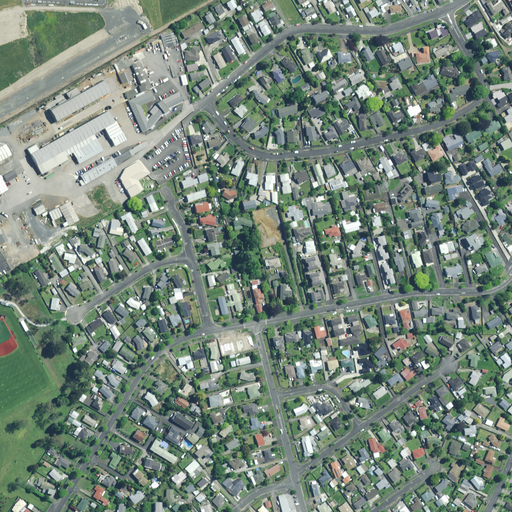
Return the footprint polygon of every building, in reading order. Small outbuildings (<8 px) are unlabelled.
[(234,2),(232,0),(229,0),(225,3),(226,5),(227,7),(228,7),(230,10),(236,6),(233,2),(234,2)] [(274,7),(270,0),(266,2),(264,3),(261,5),(265,11),(271,8),(274,7)] [(335,11),(329,0),(323,4),(326,9),(326,8),(330,14),(335,11)] [(490,1),(486,4),(494,15),(502,9),(503,10),(502,11),(505,15),(510,12),(502,1),(501,1),(500,0),(498,0),(497,1),(498,2),(493,5),(490,1)] [(218,15),(224,12),(221,6),(220,3),(213,7),(215,10),(214,10),(215,12),(216,12),(218,15)] [(389,6),(390,13),(394,12),(396,12),(396,11),(401,10),(400,3),(389,6)] [(313,14),(312,13),(314,12),(311,6),(310,6),(310,4),(307,5),(308,7),(308,8),(303,10),(304,11),(300,13),(303,17),(305,16),(306,16),(307,17),(311,15),(313,14)] [(352,8),(350,5),(344,8),(350,18),(356,14),(353,10),(354,10),(352,8)] [(378,15),(374,8),(368,12),(371,18),(376,15),(376,16),(378,15)] [(261,16),(257,9),(255,10),(253,11),(249,13),(253,20),(255,23),(259,20),(258,18),(261,16)] [(483,17),(477,10),(474,13),(468,17),(467,18),(468,19),(464,21),(468,27),(471,25),(478,21),(480,20),(480,19),(483,17)] [(212,15),(210,12),(203,16),(205,19),(206,21),(208,24),(215,20),(211,15),(212,15)] [(275,15),(273,12),(268,14),(269,17),(269,18),(271,21),(270,21),(271,23),(272,23),(274,26),(280,22),(281,24),(284,23),(281,18),(278,20),(275,14),(275,15)] [(245,18),(244,15),(237,19),(239,22),(239,23),(239,24),(240,23),(242,27),(248,24),(245,18)] [(265,25),(263,20),(257,23),(259,27),(259,28),(261,31),(260,31),(261,33),(262,32),(264,36),(270,32),(269,29),(268,30),(265,24),(265,25)] [(202,28),(199,22),(180,32),(184,39),(202,28)] [(474,25),(470,28),(472,32),(473,31),(476,36),(475,36),(477,40),(481,38),(481,37),(487,34),(485,30),(484,31),(482,26),(480,22),(475,25),(474,25)] [(500,31),(503,34),(502,34),(507,39),(511,34),(511,23),(511,24),(508,22),(505,26),(508,28),(505,31),(502,29),(500,31)] [(435,30),(435,29),(427,32),(431,39),(438,36),(437,36),(441,35),(442,37),(448,35),(446,29),(443,30),(442,27),(435,30)] [(256,38),(253,33),(247,37),(249,40),(250,42),(252,45),(259,41),(257,38),(256,38)] [(170,34),(159,36),(162,48),(173,46),(170,34)] [(244,51),(236,36),(229,40),(238,55),(244,51)] [(497,45),(494,39),(490,41),(489,39),(486,41),(490,49),(497,45)] [(401,53),(404,51),(399,42),(392,46),(395,52),(399,50),(401,53)] [(227,45),(220,49),(227,63),(234,59),(227,45)] [(450,54),(449,52),(452,50),(452,46),(448,46),(448,45),(443,45),(443,47),(433,53),(436,59),(443,55),(444,57),(450,54)] [(199,47),(191,46),(190,51),(184,51),(184,60),(198,61),(198,55),(198,53),(199,53),(199,47)] [(374,58),(367,46),(363,48),(364,50),(361,51),(367,62),(374,58)] [(429,61),(427,46),(422,47),(423,53),(420,54),(420,53),(419,53),(419,52),(415,53),(416,63),(429,61)] [(311,53),(309,54),(306,48),(299,51),(301,55),(300,56),(305,65),(308,64),(310,68),(315,65),(312,61),(311,58),(313,57),(311,53)] [(331,57),(327,49),(320,53),(319,52),(315,54),(320,63),(326,59),(327,60),(329,59),(328,58),(331,57)] [(386,57),(382,49),(376,52),(384,66),(392,61),(388,56),(386,57)] [(486,55),(491,63),(496,61),(495,59),(500,56),(499,54),(500,54),(498,50),(495,52),(495,51),(492,52),(492,51),(486,55)] [(342,54),(342,51),(336,52),(338,63),(345,62),(345,63),(351,63),(350,54),(349,54),(349,53),(342,54)] [(218,52),(212,56),(219,69),(226,65),(218,52)] [(412,65),(408,57),(396,63),(401,71),(408,67),(409,69),(412,67),(411,65),(412,65)] [(292,62),(291,63),(287,58),(283,61),(283,59),(280,62),(285,68),(286,67),(292,73),(298,68),(292,62)] [(139,63),(129,67),(141,93),(150,89),(139,63)] [(187,72),(197,69),(195,63),(185,66),(187,72)] [(455,67),(451,69),(443,65),(440,73),(452,78),(453,77),(454,78),(460,75),(455,67)] [(511,71),(508,66),(506,67),(505,67),(501,69),(504,74),(504,80),(511,80),(511,71)] [(279,68),(271,71),(273,77),(278,84),(285,79),(280,73),(279,68)] [(127,71),(116,75),(121,85),(131,80),(127,71)] [(325,77),(322,72),(317,74),(318,75),(315,76),(319,81),(325,77)] [(198,79),(197,74),(193,74),(193,73),(189,74),(190,81),(198,79)] [(362,80),(358,73),(348,78),(351,82),(350,83),(352,86),(362,80)] [(437,85),(431,74),(426,77),(427,80),(417,85),(416,83),(410,86),(416,96),(437,85)] [(267,79),(264,75),(258,80),(267,90),(271,87),(268,84),(272,81),(269,77),(267,79)] [(209,83),(205,78),(196,85),(192,88),(196,93),(209,83)] [(402,88),(396,78),(391,81),(392,82),(388,84),(393,91),(398,88),(399,90),(402,88)] [(347,85),(343,79),(335,83),(335,82),(331,84),(331,86),(330,87),(334,95),(339,93),(338,92),(342,89),(342,88),(347,85)] [(101,81),(46,111),(53,123),(108,93),(101,81)] [(309,87),(307,83),(300,87),(302,92),(309,87)] [(363,86),(363,84),(356,88),(357,90),(354,91),(358,98),(361,97),(363,99),(365,98),(365,97),(369,94),(364,85),(363,86)] [(460,96),(465,94),(470,92),(468,85),(465,86),(465,85),(454,88),(454,89),(451,90),(451,93),(448,94),(450,102),(456,101),(455,96),(460,95),(460,96)] [(352,92),(349,87),(343,91),(345,96),(352,92)] [(132,89),(123,93),(126,99),(135,95),(132,89)] [(266,102),(267,103),(269,99),(268,98),(261,94),(260,93),(259,93),(256,89),(251,91),(255,99),(264,105),(266,102)] [(319,93),(318,91),(309,96),(314,104),(327,97),(326,95),(328,94),(326,90),(324,91),(319,93)] [(505,101),(507,99),(503,92),(500,93),(499,90),(496,91),(492,93),(493,95),(492,95),(493,98),(496,97),(499,102),(496,104),(498,107),(499,106),(500,108),(504,106),(504,105),(507,104),(505,101)] [(148,92),(125,102),(139,133),(148,129),(145,123),(139,107),(152,101),(148,92)] [(150,115),(147,120),(145,123),(148,129),(159,118),(161,119),(168,113),(167,111),(181,104),(178,94),(157,103),(148,114),(150,115)] [(242,100),(237,94),(228,102),(232,107),(242,100)] [(361,108),(355,96),(351,98),(352,101),(344,105),(347,110),(352,107),(355,111),(361,108)] [(438,108),(441,106),(440,102),(441,100),(437,98),(436,100),(427,104),(428,107),(427,107),(429,112),(432,111),(433,113),(435,113),(435,114),(437,113),(437,114),(440,112),(439,110),(438,108)] [(296,113),(294,103),(286,105),(286,107),(276,109),(278,117),(296,113)] [(247,110),(240,105),(237,108),(235,107),(232,111),(238,116),(239,116),(241,118),(243,116),(242,116),(244,114),(247,110)] [(325,111),(322,105),(314,110),(312,108),(307,111),(311,118),(315,116),(316,118),(326,113),(325,111)] [(416,114),(421,111),(417,105),(411,108),(410,106),(407,108),(408,110),(406,110),(409,117),(413,115),(414,118),(415,117),(416,119),(420,117),(419,113),(416,114)] [(511,108),(511,107),(505,110),(508,114),(503,117),(506,123),(511,119),(511,108)] [(394,114),(392,110),(388,112),(394,123),(397,121),(397,123),(401,121),(400,119),(404,117),(402,113),(401,114),(400,111),(394,114)] [(385,124),(378,111),(368,117),(373,126),(377,124),(379,127),(385,124)] [(112,123),(110,124),(103,112),(27,155),(32,164),(38,175),(65,160),(63,157),(70,153),(76,165),(101,151),(91,135),(101,129),(112,147),(123,141),(112,123)] [(367,118),(363,112),(357,116),(358,118),(359,131),(366,130),(365,119),(367,118)] [(249,119),(247,117),(244,121),(245,122),(240,127),(248,133),(256,123),(250,118),(249,119)] [(349,126),(345,119),(341,121),(340,119),(336,121),(337,122),(333,124),(340,136),(344,133),(343,132),(348,129),(350,132),(354,130),(351,125),(349,126)] [(494,122),(493,120),(488,123),(489,125),(483,128),(486,134),(487,133),(488,135),(492,133),(492,132),(501,127),(497,120),(494,122)] [(208,132),(210,135),(214,132),(212,129),(206,121),(201,125),(203,128),(202,130),(206,135),(208,133),(208,132)] [(338,137),(332,126),(328,129),(329,131),(323,135),(327,141),(334,137),(335,139),(338,137)] [(252,132),(254,139),(262,137),(267,132),(263,127),(258,131),(252,132)] [(316,140),(319,139),(318,135),(315,135),(315,131),(314,131),(313,127),(305,127),(305,136),(307,136),(308,141),(316,141),(316,140)] [(284,144),(283,133),(279,128),(273,132),(276,136),(277,144),(284,144)] [(481,135),(477,128),(464,135),(468,143),(470,142),(471,144),(476,141),(475,139),(481,135)] [(296,131),(285,132),(286,143),(288,142),(288,143),(297,142),(296,131)] [(191,145),(202,142),(200,135),(199,133),(193,135),(192,134),(188,135),(191,145)] [(450,141),(448,136),(442,138),(444,143),(444,142),(445,145),(447,151),(463,143),(458,133),(453,135),(455,139),(450,141)] [(209,148),(220,145),(218,136),(213,137),(214,140),(207,141),(207,140),(204,140),(206,149),(208,148),(209,148)] [(508,148),(511,146),(507,138),(503,140),(501,137),(496,141),(501,151),(507,147),(508,148)] [(0,164),(3,163),(1,160),(9,156),(0,140),(0,164)] [(109,158),(78,176),(83,184),(119,164),(118,162),(145,147),(142,142),(110,159),(109,158)] [(487,147),(485,142),(477,146),(480,151),(487,147)] [(437,145),(429,149),(426,143),(421,145),(425,152),(426,151),(432,162),(443,155),(437,145)] [(425,154),(422,148),(421,148),(421,147),(415,151),(414,149),(409,152),(415,162),(424,157),(423,156),(425,154)] [(407,159),(404,153),(401,154),(400,153),(396,155),(396,154),(391,156),(397,165),(407,159)] [(462,159),(459,153),(453,156),(455,162),(462,159)] [(224,158),(220,155),(215,160),(220,165),(219,166),(222,169),(229,160),(226,157),(224,158)] [(476,164),(483,159),(480,155),(473,159),(476,164)] [(383,168),(385,172),(392,169),(390,165),(392,164),(389,159),(387,160),(385,157),(379,161),(380,163),(379,164),(378,165),(378,167),(379,168),(380,168),(382,168),(383,168)] [(359,172),(362,176),(364,175),(365,176),(367,175),(366,173),(364,170),(372,166),(368,159),(365,160),(364,158),(360,161),(359,159),(355,161),(361,171),(359,172)] [(497,174),(501,171),(500,171),(501,170),(498,164),(491,168),(489,164),(490,163),(487,158),(482,161),(484,165),(483,166),(490,177),(496,173),(497,174)] [(354,167),(350,160),(343,164),(342,162),(338,165),(339,167),(339,166),(344,173),(345,175),(348,173),(347,171),(354,167)] [(470,171),(476,168),(472,160),(465,164),(466,165),(465,166),(463,163),(459,165),(459,166),(457,168),(462,176),(466,174),(465,173),(469,170),(470,171)] [(137,180),(149,173),(139,161),(138,162),(138,161),(124,169),(118,179),(120,182),(121,183),(125,190),(124,190),(130,198),(140,192),(139,191),(143,190),(137,180)] [(240,162),(237,161),(233,169),(232,169),(230,173),(238,177),(244,163),(240,162)] [(321,174),(317,163),(311,166),(318,185),(324,183),(320,175),(321,174)] [(330,167),(329,164),(322,166),(326,177),(327,177),(327,178),(330,177),(330,176),(335,174),(332,166),(330,167)] [(398,174),(394,169),(390,171),(386,173),(388,178),(393,175),(394,177),(398,174)] [(11,170),(2,175),(5,183),(15,178),(11,170)] [(303,171),(302,171),(301,172),(300,170),(293,174),(294,176),(292,177),(295,181),(296,180),(298,184),(303,181),(304,182),(308,179),(307,177),(308,177),(306,175),(303,171)] [(56,174),(54,171),(42,178),(43,181),(56,174)] [(441,181),(439,173),(432,174),(432,171),(425,172),(427,180),(429,180),(430,184),(441,181)] [(453,177),(451,171),(446,172),(446,173),(443,173),(445,180),(444,180),(445,184),(448,184),(456,183),(460,180),(457,174),(453,177)] [(380,179),(380,178),(377,172),(372,175),(375,180),(375,181),(378,179),(379,180),(380,179)] [(199,184),(208,181),(206,173),(196,176),(197,178),(191,180),(190,176),(184,178),(185,180),(180,182),(183,189),(193,185),(194,185),(194,187),(197,186),(196,184),(199,183),(199,184)] [(257,176),(245,173),(244,179),(248,180),(247,184),(255,186),(257,176)] [(288,179),(287,174),(278,175),(280,182),(281,182),(282,187),(281,187),(282,194),(291,193),(289,186),(288,183),(290,183),(289,179),(288,179)] [(470,179),(468,181),(473,189),(475,188),(476,189),(483,185),(481,183),(483,182),(479,176),(478,177),(477,174),(470,178),(470,179)] [(274,183),(274,176),(264,176),(265,181),(264,181),(264,182),(263,183),(264,190),(272,190),(272,183),(274,183)] [(336,179),(328,182),(331,190),(332,190),(333,190),(342,187),(339,179),(336,180),(336,179)] [(388,192),(385,179),(382,180),(382,183),(373,185),(375,193),(368,195),(367,190),(362,191),(365,201),(372,199),(377,198),(377,197),(382,196),(381,194),(388,192)] [(411,187),(407,183),(399,192),(401,193),(397,198),(402,202),(410,193),(412,190),(410,188),(411,187)] [(440,191),(439,184),(423,187),(424,195),(440,191)] [(106,192),(102,185),(88,192),(85,193),(87,197),(90,196),(92,199),(94,202),(93,203),(95,207),(109,200),(106,192)] [(462,191),(461,185),(445,188),(448,200),(454,199),(454,197),(458,196),(457,192),(462,191)] [(478,193),(476,195),(483,206),(488,204),(487,202),(488,202),(487,200),(492,197),(490,193),(488,190),(487,190),(486,188),(480,191),(480,192),(478,193)] [(229,192),(224,189),(220,196),(228,200),(236,198),(234,190),(229,192)] [(206,197),(204,190),(185,196),(187,203),(206,197)] [(348,198),(346,191),(340,192),(343,200),(340,201),(342,208),(343,207),(345,212),(351,211),(350,206),(356,204),(355,200),(357,200),(355,196),(348,198)] [(157,210),(151,195),(145,198),(151,212),(157,210)] [(310,200),(310,197),(302,199),(300,200),(302,205),(303,205),(306,205),(307,210),(311,209),(312,215),(316,215),(316,218),(320,217),(319,215),(326,214),(326,212),(330,212),(329,202),(324,202),(325,205),(315,206),(315,202),(312,203),(311,200),(310,200)] [(438,201),(426,198),(424,206),(431,208),(431,207),(437,208),(438,201)] [(255,208),(253,200),(240,203),(242,210),(255,208)] [(67,202),(57,208),(67,226),(77,221),(67,202)] [(207,204),(207,202),(200,204),(200,205),(198,205),(198,206),(193,206),(195,214),(209,211),(208,210),(211,209),(210,203),(207,204)] [(388,209),(386,202),(372,205),(373,209),(372,209),(373,212),(374,212),(374,213),(388,209)] [(462,219),(463,218),(463,219),(468,217),(467,215),(472,213),(470,208),(468,210),(467,208),(471,206),(468,202),(464,204),(466,207),(459,210),(458,209),(455,211),(456,212),(455,213),(452,215),(454,217),(453,218),(454,219),(453,219),(454,222),(458,220),(455,216),(456,216),(457,218),(460,216),(462,219)] [(45,211),(41,205),(30,211),(32,216),(35,214),(36,216),(45,211)] [(294,206),(287,207),(286,209),(287,211),(288,212),(288,213),(285,213),(286,218),(292,217),(293,221),(299,220),(299,218),(303,217),(301,212),(302,212),(301,210),(298,211),(297,209),(295,210),(294,206)] [(55,208),(46,213),(50,221),(59,217),(55,208)] [(421,220),(418,209),(407,211),(408,217),(411,217),(411,219),(412,218),(413,222),(410,223),(411,228),(424,225),(422,220),(421,220)] [(505,215),(501,209),(497,211),(499,215),(494,218),(498,223),(497,223),(499,226),(504,223),(503,221),(505,219),(504,216),(505,215)] [(131,233),(137,230),(132,220),(133,220),(129,212),(119,217),(121,221),(124,220),(131,233)] [(432,228),(436,227),(437,231),(438,235),(444,234),(443,229),(442,229),(440,222),(439,222),(437,215),(436,215),(436,213),(431,214),(431,216),(429,217),(431,224),(432,228)] [(216,216),(208,214),(207,216),(205,215),(205,217),(198,219),(199,223),(200,225),(201,225),(205,224),(213,226),(216,216)] [(266,220),(266,223),(266,227),(273,227),(273,221),(277,222),(277,214),(264,214),(264,217),(262,217),(262,220),(266,220)] [(381,226),(379,216),(371,218),(372,226),(374,226),(374,229),(378,229),(378,226),(381,226)] [(252,221),(240,218),(234,219),(234,221),(232,221),(233,227),(234,231),(242,229),(242,226),(250,228),(252,223),(251,223),(252,221)] [(160,221),(152,219),(151,226),(162,229),(164,223),(160,222),(160,221)] [(355,220),(356,222),(345,225),(344,220),(341,221),(342,226),(344,233),(358,229),(357,226),(361,225),(359,219),(355,220)] [(474,221),(473,220),(470,222),(470,221),(468,222),(467,221),(462,224),(461,226),(460,230),(464,231),(465,233),(479,226),(475,220),(474,221)] [(117,222),(110,221),(109,228),(108,233),(120,236),(122,229),(116,228),(117,222)] [(334,227),(333,225),(330,226),(331,228),(323,230),(324,234),(327,234),(327,237),(332,235),(333,237),(339,235),(337,226),(334,227)] [(304,228),(304,227),(297,229),(296,227),(291,228),(293,237),(291,237),(292,243),(295,242),(295,243),(301,241),(300,238),(304,237),(303,236),(311,234),(309,227),(304,228)] [(217,234),(216,228),(204,230),(205,236),(206,236),(208,242),(215,240),(214,234),(217,234)] [(412,237),(410,230),(402,232),(404,239),(412,237)] [(419,239),(419,240),(418,241),(419,246),(424,245),(423,239),(426,238),(424,230),(421,231),(421,232),(421,233),(418,233),(419,238),(419,239)] [(2,233),(0,234),(0,250),(8,266),(17,262),(2,233)] [(476,238),(473,233),(467,236),(463,238),(464,238),(463,238),(467,246),(470,245),(472,250),(478,247),(477,246),(481,244),(480,242),(481,241),(479,236),(476,238)] [(511,236),(511,237),(508,233),(502,237),(505,241),(503,243),(507,248),(509,246),(509,245),(511,242),(511,236)] [(106,236),(99,235),(97,247),(103,248),(106,236)] [(381,260),(387,258),(386,253),(383,253),(382,250),(383,250),(381,245),(385,244),(383,235),(376,237),(377,240),(375,240),(376,244),(377,243),(378,248),(378,249),(377,249),(377,251),(379,256),(380,256),(381,260)] [(78,242),(74,237),(69,240),(72,245),(78,242)] [(173,245),(171,237),(153,243),(156,251),(173,245)] [(151,253),(142,238),(136,242),(145,256),(151,253)] [(129,244),(126,240),(121,244),(124,248),(129,244)] [(359,250),(361,247),(362,248),(365,244),(358,240),(355,246),(351,244),(349,248),(352,251),(351,252),(352,254),(350,255),(351,258),(360,256),(359,250)] [(313,247),(312,241),(304,242),(304,247),(303,247),(304,254),(308,253),(308,254),(315,253),(314,246),(313,247)] [(438,244),(439,245),(438,245),(440,253),(443,253),(443,254),(447,253),(447,252),(454,250),(452,242),(442,245),(441,243),(438,244)] [(64,247),(62,243),(55,248),(59,255),(62,254),(62,252),(65,250),(63,247),(64,247)] [(221,247),(220,243),(216,243),(205,245),(206,251),(209,250),(210,257),(219,255),(217,248),(221,247)] [(84,252),(89,256),(90,255),(91,256),(94,253),(93,252),(94,251),(87,245),(80,244),(78,250),(84,252)] [(136,257),(125,249),(121,254),(128,259),(127,260),(132,263),(136,257)] [(431,258),(429,250),(422,251),(425,264),(425,263),(426,267),(428,266),(428,265),(433,264),(432,257),(431,258)] [(414,253),(410,254),(412,264),(413,264),(414,268),(419,267),(419,266),(421,265),(418,255),(420,255),(419,251),(414,252),(414,253)] [(498,256),(497,256),(496,253),(494,254),(495,257),(493,258),(490,252),(484,255),(490,268),(501,263),(498,256)] [(71,254),(65,253),(63,259),(69,260),(69,262),(74,264),(76,255),(71,254)] [(399,257),(397,253),(394,254),(395,257),(392,257),(394,266),(396,265),(397,272),(402,270),(401,267),(403,267),(401,257),(399,257)] [(337,260),(335,254),(332,254),(327,255),(329,262),(328,262),(329,265),(330,264),(330,267),(336,265),(337,268),(341,267),(341,264),(340,259),(337,260)] [(58,272),(64,269),(55,255),(53,257),(49,259),(52,264),(50,265),(53,270),(55,269),(57,273),(58,272)] [(313,261),(312,256),(307,258),(307,257),(302,258),(303,263),(305,263),(306,267),(304,267),(305,271),(315,269),(314,265),(313,265),(312,261),(313,261)] [(220,261),(218,258),(212,262),(211,261),(206,265),(210,271),(212,270),(213,271),(219,266),(221,269),(225,266),(221,260),(220,261)] [(268,266),(269,268),(273,267),(273,268),(281,266),(279,258),(268,260),(264,260),(265,266),(268,266)] [(118,271),(115,259),(108,261),(111,273),(118,271)] [(374,275),(371,263),(365,265),(368,277),(374,275)] [(388,284),(393,283),(391,274),(390,269),(387,269),(387,266),(386,263),(382,264),(382,265),(381,265),(382,267),(381,267),(383,272),(384,272),(385,275),(384,275),(385,277),(384,277),(385,279),(386,284),(388,284)] [(487,271),(484,263),(474,268),(476,274),(483,271),(483,272),(487,271)] [(461,272),(460,265),(459,265),(458,265),(458,264),(456,264),(456,265),(456,266),(448,268),(447,268),(447,267),(446,267),(446,268),(445,268),(445,269),(446,276),(451,275),(452,279),(457,277),(456,273),(461,272)] [(103,275),(100,267),(94,269),(97,278),(100,283),(106,280),(103,275)] [(48,283),(40,269),(34,272),(42,287),(48,283)] [(68,273),(65,269),(59,273),(61,277),(68,273)] [(229,277),(225,272),(222,274),(215,279),(220,285),(229,277)] [(319,284),(318,280),(317,280),(316,276),(317,276),(316,272),(306,274),(307,279),(309,278),(310,282),(308,283),(309,287),(319,284)] [(178,274),(172,277),(178,289),(184,285),(182,282),(183,282),(181,278),(180,279),(178,274)] [(366,280),(365,274),(360,275),(359,274),(355,275),(358,288),(362,286),(361,281),(366,280)] [(170,280),(163,275),(159,279),(161,280),(157,284),(162,289),(167,284),(169,285),(170,283),(168,282),(170,280)] [(215,286),(213,276),(206,278),(209,287),(215,286)] [(93,287),(88,279),(79,285),(82,291),(88,288),(89,290),(93,287)] [(251,289),(256,288),(255,285),(261,284),(260,279),(249,281),(250,283),(251,283),(251,286),(251,289)] [(344,285),(343,281),(332,283),(334,295),(340,293),(339,289),(344,288),(343,285),(344,285)] [(80,292),(69,284),(65,289),(69,292),(73,296),(73,295),(76,297),(80,292)] [(290,290),(284,289),(285,284),(279,284),(279,300),(284,300),(284,297),(289,298),(289,295),(291,295),(291,291),(290,291),(290,290)] [(142,298),(148,300),(151,292),(151,287),(144,287),(144,291),(142,298)] [(256,288),(251,289),(255,305),(260,303),(259,300),(264,299),(262,293),(260,294),(259,289),(257,290),(256,288)] [(323,294),(322,289),(317,290),(318,290),(316,291),(317,292),(313,293),(312,292),(312,291),(308,292),(311,302),(315,301),(315,300),(318,299),(319,300),(323,299),(322,294),(323,294)] [(229,301),(230,306),(234,305),(235,311),(242,310),(242,309),(244,309),(242,305),(241,305),(238,293),(231,295),(232,300),(229,301)] [(126,302),(130,306),(138,309),(141,303),(134,300),(135,298),(132,296),(131,298),(130,297),(126,302)] [(176,300),(175,296),(169,298),(171,304),(177,302),(176,300)] [(230,306),(229,301),(227,302),(227,303),(225,303),(223,297),(217,299),(221,315),(228,313),(226,307),(230,306)] [(59,299),(52,298),(50,309),(58,310),(58,305),(59,299)] [(191,316),(187,301),(180,303),(184,317),(191,316)] [(124,306),(121,303),(115,311),(125,318),(129,312),(124,308),(123,307),(124,306)] [(478,309),(477,305),(470,306),(472,320),(480,318),(479,312),(480,312),(479,308),(478,309)] [(438,315),(438,316),(440,316),(440,315),(443,315),(443,306),(437,306),(437,308),(431,308),(431,315),(438,315)] [(412,312),(414,318),(421,317),(427,312),(423,307),(418,311),(412,312)] [(112,313),(108,309),(102,315),(111,324),(116,320),(111,314),(112,313)] [(407,321),(410,320),(408,313),(406,313),(405,309),(398,312),(401,322),(402,322),(404,329),(409,327),(407,321)] [(453,319),(457,319),(457,310),(452,310),(452,312),(446,312),(446,319),(451,319),(451,320),(453,320),(453,319)] [(357,320),(358,319),(357,313),(347,316),(349,322),(352,321),(353,325),(350,326),(352,332),(361,330),(359,323),(358,324),(357,320)] [(174,316),(173,314),(168,316),(173,327),(177,325),(176,322),(181,320),(178,314),(174,316)] [(373,318),(370,314),(364,317),(370,328),(378,323),(374,317),(373,318)] [(395,324),(393,314),(389,315),(389,314),(383,315),(385,325),(391,324),(391,325),(395,324)] [(333,329),(334,336),(344,333),(342,327),(338,328),(337,324),(341,323),(339,316),(330,319),(332,325),(333,329)] [(502,323),(498,316),(486,323),(490,330),(502,323)] [(104,324),(100,318),(89,325),(86,327),(90,334),(91,334),(92,336),(95,334),(94,332),(93,331),(104,324)] [(143,320),(141,318),(135,323),(139,328),(141,325),(142,326),(147,323),(144,319),(143,320)] [(164,318),(158,320),(161,333),(168,331),(164,318)] [(416,329),(422,328),(421,322),(419,322),(418,319),(414,320),(416,329)] [(120,334),(114,325),(109,329),(115,337),(114,337),(115,339),(119,337),(118,336),(120,334)] [(319,327),(319,325),(314,327),(316,338),(326,336),(325,329),(324,329),(323,326),(319,327)] [(150,329),(147,327),(142,332),(151,341),(154,338),(153,337),(156,334),(151,328),(150,329)] [(311,336),(312,331),(303,330),(302,336),(303,336),(303,343),(310,344),(311,336)] [(87,341),(84,332),(79,333),(80,336),(71,339),(73,346),(87,341)] [(296,334),(295,332),(288,333),(288,334),(285,335),(286,342),(295,341),(295,342),(299,341),(298,334),(296,334)] [(339,339),(340,346),(361,342),(359,336),(360,335),(360,334),(353,335),(353,336),(348,337),(349,337),(339,339)] [(432,341),(428,334),(423,337),(428,344),(432,341)] [(144,348),(142,340),(137,335),(132,339),(136,344),(137,350),(144,348)] [(278,348),(278,350),(285,348),(283,342),(284,342),(282,336),(278,337),(277,336),(272,337),(275,349),(278,348)] [(453,342),(443,336),(439,342),(450,348),(453,342)] [(392,344),(395,349),(397,348),(398,348),(399,347),(401,350),(402,349),(407,346),(407,347),(409,346),(407,342),(406,343),(404,339),(402,340),(401,338),(392,344)] [(470,342),(469,343),(465,338),(458,342),(459,343),(458,344),(463,352),(471,346),(472,345),(470,342)] [(99,348),(103,353),(111,345),(106,340),(99,348)] [(115,355),(122,345),(117,341),(110,352),(115,355)] [(502,347),(498,341),(488,347),(492,353),(502,347)] [(240,350),(238,343),(227,346),(229,353),(240,350)] [(359,350),(360,356),(369,354),(367,343),(365,343),(360,343),(361,346),(355,347),(356,351),(359,350)] [(484,348),(481,344),(476,347),(479,352),(484,348)] [(209,347),(211,353),(210,358),(216,359),(218,351),(216,345),(209,347)] [(387,350),(382,345),(373,354),(381,361),(384,358),(381,356),(387,350)] [(439,352),(428,346),(425,351),(436,357),(439,352)] [(135,354),(123,347),(119,353),(126,357),(125,358),(131,362),(135,354)] [(205,357),(203,348),(198,349),(199,352),(193,353),(194,360),(205,357)] [(98,356),(90,350),(87,354),(88,355),(85,359),(82,356),(79,360),(83,363),(84,361),(90,365),(98,356)] [(420,362),(419,360),(419,359),(425,355),(421,350),(411,357),(416,365),(420,362)] [(478,356),(478,355),(469,353),(468,358),(471,359),(470,366),(477,367),(478,359),(479,360),(480,356),(478,356)] [(508,357),(505,353),(499,357),(501,360),(502,359),(504,363),(502,365),(504,368),(511,363),(509,359),(509,358),(508,357)] [(191,361),(189,355),(178,358),(179,365),(186,364),(187,368),(193,367),(191,361)] [(250,362),(248,356),(238,359),(235,360),(237,365),(239,364),(239,365),(250,362)] [(368,361),(367,357),(359,359),(360,364),(363,363),(364,368),(361,369),(362,374),(370,372),(369,368),(373,368),(371,360),(368,361)] [(411,362),(407,357),(402,360),(406,366),(411,362)] [(354,365),(352,358),(340,360),(342,367),(349,366),(350,371),(354,370),(353,365),(354,365)] [(122,366),(123,364),(117,360),(117,361),(115,359),(111,365),(113,366),(112,368),(122,374),(126,369),(122,366)] [(338,366),(337,359),(327,361),(329,370),(335,369),(335,367),(338,366)] [(387,362),(383,359),(380,362),(378,361),(375,363),(379,367),(382,364),(383,366),(387,362)] [(430,366),(426,359),(421,362),(425,369),(430,366)] [(314,363),(313,360),(309,360),(312,373),(316,372),(315,369),(322,368),(321,360),(316,361),(317,362),(314,363)] [(218,371),(216,361),(210,363),(212,372),(218,371)] [(306,362),(300,364),(299,361),(295,362),(296,366),(295,366),(298,378),(305,377),(303,369),(307,368),(306,362)] [(294,381),(297,381),(296,376),(295,376),(293,365),(284,367),(285,374),(287,373),(288,378),(293,376),(294,381)] [(175,372),(170,367),(165,371),(164,370),(159,374),(165,381),(170,377),(172,376),(171,375),(175,372)] [(410,372),(406,367),(400,373),(407,381),(415,374),(412,370),(410,372)] [(94,375),(99,378),(102,373),(97,369),(94,375)] [(500,380),(503,381),(501,384),(505,386),(506,383),(507,383),(509,379),(511,376),(511,370),(511,369),(503,375),(500,380)] [(477,373),(473,370),(470,376),(471,377),(469,382),(475,386),(482,373),(478,371),(477,373)] [(255,379),(253,372),(249,373),(241,371),(239,378),(249,381),(255,379)] [(403,380),(397,372),(387,380),(391,386),(398,380),(400,383),(403,380)] [(116,380),(112,373),(106,376),(111,385),(116,388),(119,382),(116,380)] [(463,383),(459,377),(454,381),(452,379),(448,381),(456,391),(458,389),(457,387),(463,383)] [(371,383),(368,378),(362,383),(365,387),(371,383)] [(168,386),(158,379),(154,383),(158,385),(154,390),(161,395),(165,389),(166,390),(167,388),(166,388),(168,386)] [(214,384),(213,380),(199,384),(200,389),(207,387),(208,391),(219,388),(218,383),(214,384)] [(359,383),(357,380),(348,386),(351,390),(352,389),(355,393),(364,386),(361,382),(359,383)] [(192,386),(186,382),(181,390),(179,389),(177,392),(185,397),(186,395),(187,395),(188,394),(187,393),(188,391),(189,392),(191,389),(190,388),(192,386)] [(257,391),(255,384),(246,386),(247,389),(246,389),(248,394),(249,398),(259,395),(258,391),(257,391)] [(105,387),(103,385),(98,390),(108,399),(112,395),(109,391),(109,390),(106,387),(105,387)] [(449,392),(444,385),(436,391),(441,398),(449,392)] [(387,392),(383,386),(373,393),(377,399),(387,392)] [(497,396),(496,387),(485,388),(486,394),(492,393),(493,396),(497,396)] [(153,395),(147,391),(143,397),(148,400),(152,407),(158,403),(153,395)] [(221,405),(220,397),(221,397),(220,393),(212,395),(208,396),(210,407),(221,405)] [(83,403),(86,396),(81,394),(78,400),(83,403)] [(442,409),(435,395),(429,398),(433,405),(430,406),(432,410),(435,409),(437,412),(442,409)] [(102,399),(97,396),(91,406),(100,410),(102,406),(101,405),(103,403),(100,401),(102,399)] [(177,396),(174,402),(180,406),(180,405),(181,406),(185,408),(189,402),(181,397),(180,398),(177,396)] [(362,407),(371,409),(372,405),(369,405),(370,399),(359,397),(357,402),(360,403),(360,406),(362,407)] [(506,401),(502,398),(498,404),(504,409),(509,404),(505,402),(506,401)] [(320,406),(317,401),(312,405),(320,415),(323,412),(325,416),(333,410),(330,405),(328,406),(325,402),(320,406)] [(198,407),(192,403),(188,410),(192,412),(192,413),(193,414),(194,414),(199,417),(201,414),(199,413),(200,410),(197,409),(198,407)] [(255,407),(254,403),(242,406),(244,413),(248,412),(249,416),(259,413),(257,406),(255,407)] [(309,408),(303,403),(301,406),(293,409),(296,416),(305,412),(309,408)] [(489,411),(479,403),(473,409),(484,418),(489,411)] [(144,411),(136,406),(135,409),(134,408),(131,413),(132,413),(130,416),(137,421),(144,411)] [(428,418),(425,406),(418,408),(416,409),(418,414),(419,414),(421,420),(428,418)] [(418,421),(410,410),(405,413),(406,414),(403,417),(409,425),(410,426),(414,423),(418,421)] [(78,414),(73,411),(70,416),(75,419),(78,414)] [(215,415),(213,411),(208,413),(213,424),(222,420),(219,414),(215,415)] [(187,430),(192,423),(185,418),(185,417),(177,412),(177,413),(175,412),(170,419),(187,430)] [(322,420),(317,413),(313,416),(318,424),(322,420)] [(452,417),(449,413),(446,416),(442,421),(447,425),(445,428),(449,431),(455,423),(450,419),(452,417)] [(96,421),(85,414),(81,420),(92,427),(96,421)] [(153,417),(147,414),(142,423),(154,430),(158,424),(154,421),(156,420),(153,418),(153,419),(152,418),(153,417)] [(71,423),(73,419),(69,416),(64,423),(69,426),(71,423)] [(341,420),(338,416),(330,422),(334,427),(333,427),(334,429),(335,429),(336,431),(341,427),(339,425),(341,424),(339,421),(341,420)] [(250,426),(251,430),(262,427),(261,423),(259,424),(257,417),(250,419),(252,425),(250,426)] [(300,429),(311,427),(309,419),(307,420),(306,417),(299,419),(301,425),(299,425),(300,429)] [(504,419),(499,417),(495,426),(498,427),(497,429),(499,430),(500,428),(506,431),(509,425),(502,422),(504,419)] [(73,419),(71,423),(78,427),(81,424),(73,419)] [(396,434),(394,432),(395,431),(396,433),(399,431),(400,433),(401,432),(402,432),(405,430),(398,421),(394,423),(393,421),(389,424),(393,431),(391,432),(394,436),(396,434)] [(228,432),(232,431),(230,424),(224,426),(218,433),(223,437),(228,432)] [(180,431),(171,425),(168,430),(169,431),(168,433),(167,433),(164,438),(176,445),(179,440),(178,440),(180,437),(177,435),(180,431)] [(326,427),(325,425),(320,429),(322,431),(316,434),(321,440),(331,433),(327,427),(326,427)] [(195,434),(199,437),(204,429),(199,426),(195,434)] [(475,434),(474,426),(468,426),(468,429),(462,429),(463,436),(468,435),(468,437),(474,436),(474,434),(475,434)] [(81,428),(79,427),(77,428),(76,429),(75,429),(73,433),(76,435),(76,436),(83,440),(86,436),(85,436),(87,432),(85,431),(86,430),(83,428),(82,429),(81,428)] [(141,442),(146,434),(142,431),(142,432),(137,429),(132,436),(141,442)] [(392,437),(387,431),(386,432),(383,429),(377,433),(384,442),(392,437)] [(429,436),(427,430),(419,433),(422,439),(429,436)] [(198,437),(193,433),(192,433),(191,433),(190,435),(189,434),(185,438),(193,444),(198,437)] [(264,444),(261,433),(254,435),(258,446),(264,444)] [(497,440),(494,433),(488,437),(493,445),(498,448),(501,442),(497,440)] [(313,452),(309,435),(301,437),(302,440),(301,440),(304,452),(303,452),(304,457),(310,455),(309,453),(313,452)] [(441,439),(434,436),(426,437),(427,444),(433,443),(439,445),(441,439)] [(378,448),(375,437),(368,439),(371,451),(373,450),(374,458),(379,456),(378,452),(380,452),(382,453),(386,450),(382,445),(381,445),(379,443),(377,444),(379,447),(378,448)] [(406,442),(402,437),(397,441),(401,446),(406,442)] [(239,444),(235,438),(225,444),(228,450),(239,444)] [(160,442),(155,439),(149,449),(173,464),(177,457),(164,450),(158,446),(160,442)] [(460,444),(452,441),(449,448),(450,448),(448,452),(455,455),(460,444)] [(201,446),(200,444),(196,448),(197,450),(194,453),(199,458),(203,455),(206,458),(212,453),(208,449),(203,444),(201,446)] [(132,454),(133,447),(119,445),(119,453),(124,453),(124,454),(125,454),(125,453),(132,454)] [(49,446),(45,451),(47,452),(46,453),(49,455),(50,454),(54,457),(57,452),(49,446)] [(370,458),(364,447),(358,450),(361,457),(359,458),(361,462),(370,458)] [(411,453),(407,447),(399,452),(404,458),(411,453)] [(425,454),(423,447),(412,451),(415,459),(423,456),(422,455),(425,454)] [(270,449),(264,450),(266,462),(276,459),(275,455),(274,455),(274,454),(271,454),(270,449)] [(495,451),(489,449),(484,460),(494,464),(496,459),(492,458),(495,451)] [(115,470),(116,468),(115,467),(122,458),(112,452),(109,456),(112,458),(109,463),(110,463),(108,466),(115,470)] [(356,465),(348,454),(341,459),(345,464),(344,465),(348,471),(356,465)] [(70,463),(60,456),(58,459),(56,458),(53,463),(55,464),(55,465),(59,467),(60,465),(66,468),(70,463)] [(153,460),(145,458),(144,463),(143,463),(142,465),(143,466),(151,468),(150,468),(159,471),(161,463),(154,461),(153,460)] [(232,459),(228,462),(232,466),(235,470),(240,466),(242,468),(245,465),(239,458),(234,462),(232,459)] [(399,462),(400,464),(399,465),(403,471),(408,467),(410,469),(414,467),(408,459),(406,460),(404,458),(399,462)] [(397,465),(392,459),(387,462),(392,468),(397,465)] [(199,465),(194,460),(184,469),(189,474),(199,465)] [(339,466),(336,461),(330,463),(332,469),(331,469),(335,478),(342,475),(338,467),(339,466)] [(462,468),(453,461),(450,465),(452,467),(448,472),(449,472),(447,476),(454,481),(456,478),(455,477),(462,468)] [(281,470),(277,464),(267,470),(267,469),(264,471),(267,477),(270,476),(281,470)] [(493,467),(487,464),(485,469),(484,468),(483,470),(484,471),(483,475),(489,478),(492,471),(491,471),(493,467)] [(365,472),(360,465),(356,468),(361,475),(365,472)] [(383,472),(378,467),(374,471),(379,476),(383,472)] [(61,477),(53,468),(48,474),(57,482),(61,477)] [(143,475),(136,468),(132,473),(133,475),(138,480),(137,481),(143,486),(148,481),(142,476),(143,475)] [(264,479),(260,469),(256,471),(257,474),(253,475),(255,482),(259,481),(263,480),(263,479),(264,479)] [(399,474),(395,469),(388,474),(394,483),(400,479),(398,475),(399,474)] [(187,475),(182,470),(181,471),(176,475),(175,474),(170,478),(171,479),(176,485),(187,475)] [(331,478),(326,470),(322,472),(324,475),(318,479),(322,484),(331,478)] [(342,479),(345,484),(352,479),(349,475),(348,475),(346,471),(341,474),(344,478),(342,479)] [(371,482),(365,474),(360,477),(366,485),(371,482)] [(114,478),(109,475),(108,478),(106,476),(104,479),(103,478),(100,483),(109,488),(112,482),(111,484),(114,485),(116,482),(114,481),(114,480),(114,479),(114,478)] [(479,481),(475,475),(470,479),(478,490),(484,488),(482,482),(481,480),(479,481)] [(43,478),(38,477),(36,485),(40,486),(39,488),(47,490),(46,493),(52,495),(54,490),(53,490),(54,484),(42,481),(43,478)] [(197,483),(201,488),(208,482),(204,478),(197,483)] [(233,484),(228,478),(222,483),(227,489),(233,484)] [(227,490),(230,493),(235,497),(241,488),(245,486),(242,480),(241,480),(240,478),(232,482),(233,484),(228,488),(229,489),(227,490)] [(390,486),(384,478),(375,484),(379,490),(384,486),(386,489),(390,486)] [(449,481),(442,478),(441,482),(434,487),(438,492),(446,487),(449,481)] [(467,480),(464,478),(463,480),(461,483),(461,482),(457,489),(465,494),(466,491),(467,492),(471,484),(466,482),(467,480)] [(338,484),(334,479),(331,481),(329,484),(332,488),(338,484)] [(321,495),(317,483),(316,483),(315,481),(311,482),(312,484),(311,485),(314,497),(318,496),(318,495),(321,495)] [(353,490),(354,491),(357,489),(352,482),(345,488),(347,490),(348,489),(350,492),(353,490)] [(195,489),(190,483),(184,489),(188,493),(191,491),(192,492),(195,489)] [(104,490),(96,485),(93,489),(96,491),(92,497),(98,500),(99,499),(103,502),(102,504),(106,506),(109,501),(101,496),(101,495),(102,496),(105,492),(104,491),(104,490)] [(379,494),(375,488),(365,495),(369,501),(379,494)] [(166,489),(165,497),(163,498),(165,500),(166,500),(169,504),(175,501),(172,495),(173,489),(166,489)] [(120,493),(117,490),(114,495),(120,499),(124,493),(121,491),(120,493)] [(144,497),(139,490),(135,492),(136,493),(133,495),(132,494),(128,497),(134,505),(144,497)] [(435,496),(430,490),(428,492),(427,491),(420,495),(425,502),(435,496)] [(475,495),(470,491),(463,501),(472,507),(477,502),(473,499),(475,495)] [(206,496),(202,492),(195,498),(200,502),(206,496)] [(286,493),(278,496),(281,511),(295,511),(292,496),(286,493)] [(222,500),(224,499),(219,494),(212,501),(219,509),(223,505),(221,504),(224,501),(222,500)] [(435,501),(439,507),(443,504),(444,505),(449,502),(447,500),(448,499),(445,495),(435,501)] [(410,506),(413,511),(423,504),(417,496),(413,499),(415,502),(410,506)] [(88,501),(82,497),(76,508),(81,511),(82,511),(83,511),(88,505),(86,504),(88,501)] [(362,506),(361,506),(366,502),(363,497),(353,504),(357,509),(362,506)] [(461,501),(456,497),(452,502),(458,506),(461,501)] [(14,505),(12,507),(12,508),(11,510),(13,511),(17,511),(26,504),(22,500),(21,500),(19,499),(14,505)] [(161,502),(154,502),(154,511),(163,511),(162,510),(161,510),(161,502)] [(351,511),(353,511),(346,502),(337,508),(340,511),(351,511)] [(124,511),(125,506),(123,506),(124,504),(119,503),(118,505),(117,511),(116,511),(124,511)] [(175,511),(181,507),(177,503),(171,508),(174,511),(175,511)] [(326,507),(323,503),(317,508),(320,511),(319,511),(330,511),(332,511),(328,506),(326,507)]
